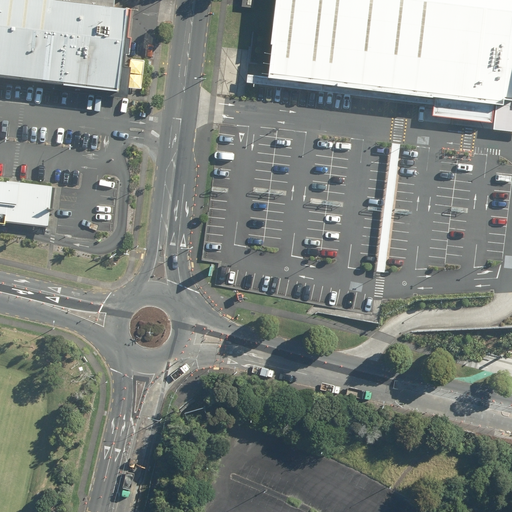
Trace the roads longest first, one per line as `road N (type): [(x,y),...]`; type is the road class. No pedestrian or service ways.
road 1 (secondary): [(268,352),(511,412)]
road 2 (tertiary): [(168,216),(193,0)]
